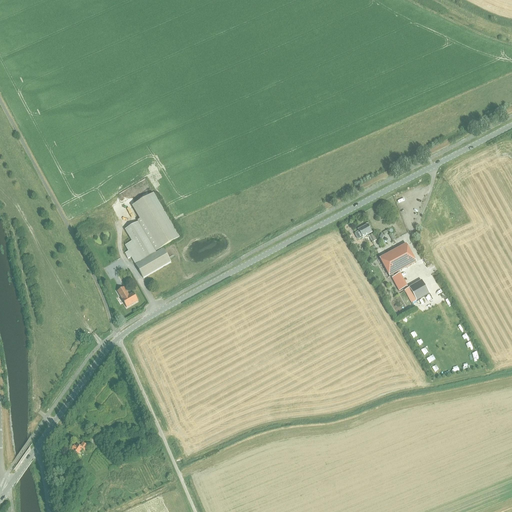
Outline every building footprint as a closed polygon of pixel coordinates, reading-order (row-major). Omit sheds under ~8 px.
[(139,222),(125,230),(131,242),(143,261),(156,253),(155,251),(179,237),(179,236),(154,193),(133,205),(141,219),(138,221),(139,222)] [(403,233),(399,220),(393,222),(397,235),(403,233)] [(368,236),(368,238),(369,237),(373,243),(376,241),(373,235),(371,236),(370,234),(372,233),(368,225),(358,230),(362,238),(366,236),(367,237),(368,236)] [(143,261),(131,242),(124,245),(128,251),(124,253),(128,259),(131,258),(135,266),(143,261)] [(391,276),(399,292),(406,288),(397,273),(416,262),(406,245),(379,259),(389,277),(391,276)] [(143,261),(135,266),(143,279),(144,279),(171,263),(163,249),(156,253),(143,261)] [(429,294),(422,281),(404,291),(412,304),(429,294)] [(138,301),(134,293),(129,295),(125,287),(118,291),(122,299),(122,300),(127,308),(138,301)] [(84,451),(87,446),(83,443),(80,447),(78,445),(76,447),(74,446),(71,450),(78,455),(82,450),(84,451)] [(113,444),(109,448),(118,457),(122,454),(113,444)]
